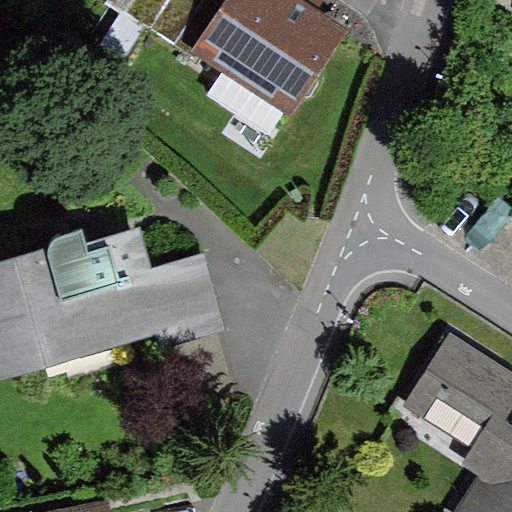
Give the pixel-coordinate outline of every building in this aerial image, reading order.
[(130,0),(124,11),(148,27),(166,0),(130,0)] [(174,44),(202,0),(166,0),(148,27),(174,44)] [(309,93),(316,81),(313,67),(337,31),(312,15),(316,10),(300,0),(231,0),(202,46),(229,63),(212,89),(213,95),(267,125),(273,123),(294,96),(309,93)] [(154,321),(159,338),(214,322),(198,262),(145,277),(133,236),(78,251),(73,232),(81,230),(80,226),(55,235),(49,243),(48,253),(0,266),(0,355),(2,364),(154,321)] [(511,511),(511,427),(497,419),(511,395),(511,378),(451,339),(410,402),(477,445),(481,471),(484,473),(462,507),(465,509),(467,505),(478,511),(511,511)]
